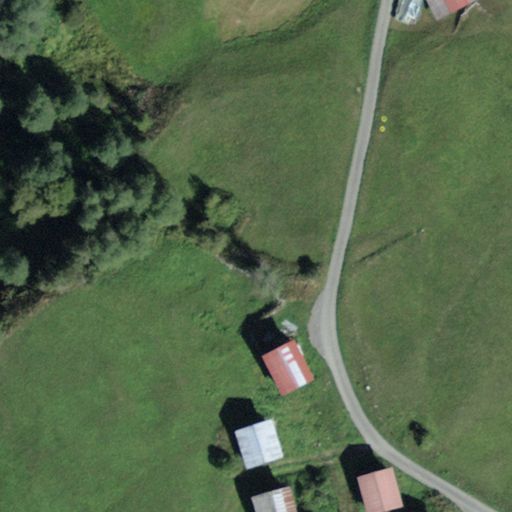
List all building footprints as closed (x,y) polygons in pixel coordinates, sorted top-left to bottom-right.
[(473,0),(427,0),(438,20),(473,0)] [(289,338),(257,355),(278,395),(310,378),(289,338)] [(268,419),(232,431),(244,469),(280,457),(268,419)] [(386,468),(355,478),(365,511),(382,511),(398,507),(386,468)] [(293,511),(286,486),(248,496),(252,511),(293,511)]
